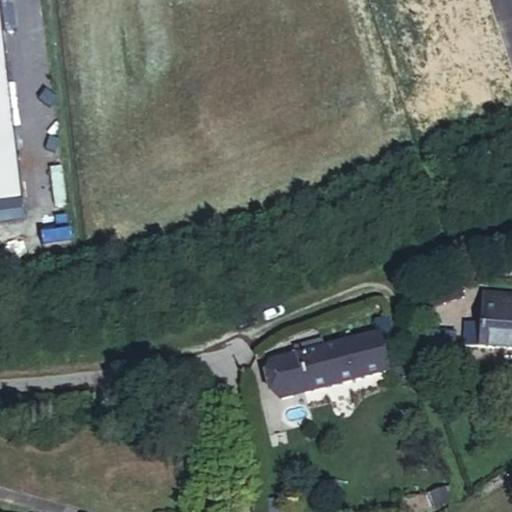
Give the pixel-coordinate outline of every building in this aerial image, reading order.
[(0,212),(20,209),(0,54),(0,212)] [(489,318),(511,315),(511,255),(497,257),(501,293),(487,295),(489,318)] [(442,295),(472,283),(464,262),(433,275),(442,295)] [(393,380),(420,375),(408,316),(381,321),(383,335),(391,371),(393,380)] [(302,351),(337,344),(335,334),(300,342),(302,351)] [(277,356),(285,392),(391,371),(383,335),(337,344),(302,351),(277,356)]
